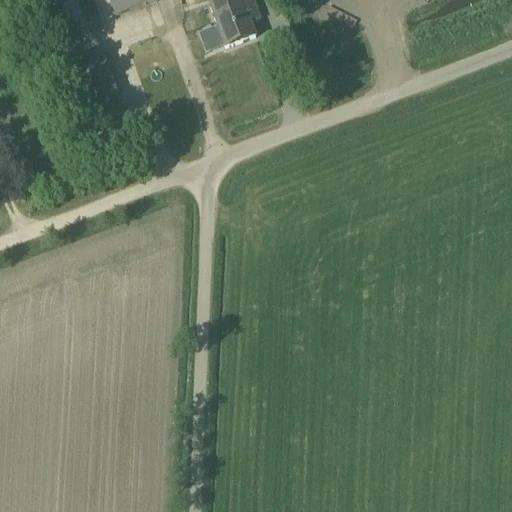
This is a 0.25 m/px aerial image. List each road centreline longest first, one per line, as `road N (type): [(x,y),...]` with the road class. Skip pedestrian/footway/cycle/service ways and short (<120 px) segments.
road 1 (unclassified): [(192,511),(207,164),(511,50)]
road 2 (track): [(207,164),(0,243)]
